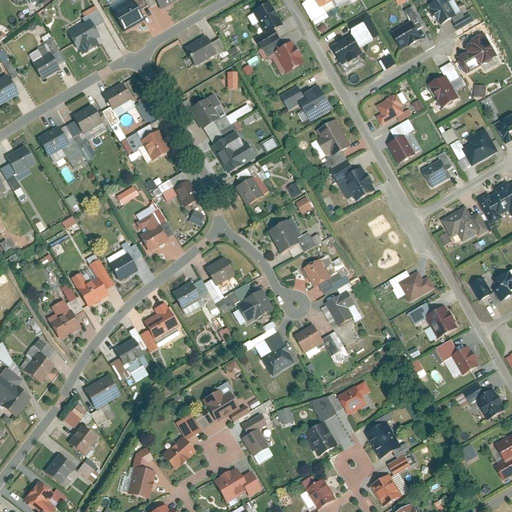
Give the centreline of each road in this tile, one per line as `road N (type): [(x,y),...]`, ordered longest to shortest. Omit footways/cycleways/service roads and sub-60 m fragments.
road 1 (residential): [(0,466),(101,321),(218,221)]
road 2 (residential): [(218,221),(208,181),(134,61)]
road 3 (residential): [(0,138),(134,61)]
road 4 (residential): [(351,98),(419,216)]
road 5 (residential): [(419,216),(485,330)]
